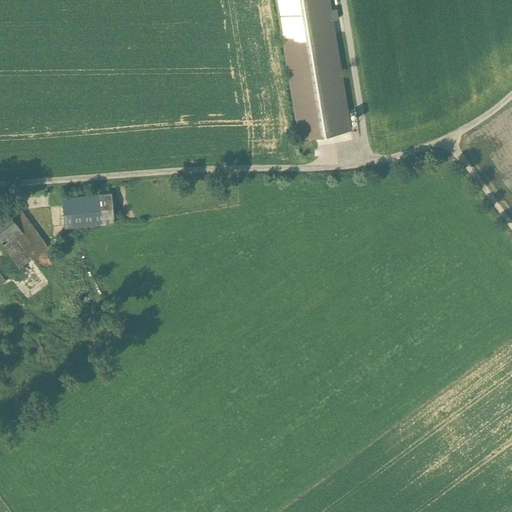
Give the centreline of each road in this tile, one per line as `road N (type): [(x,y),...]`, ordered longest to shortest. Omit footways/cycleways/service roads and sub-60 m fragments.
road 1 (unclassified): [(0,185),(336,166),(447,137)]
road 2 (track): [(366,161),(340,0)]
